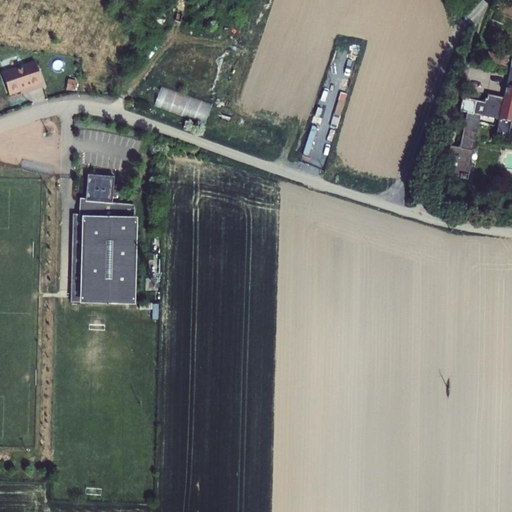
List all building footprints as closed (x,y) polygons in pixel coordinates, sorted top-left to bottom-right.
[(35,65),(4,76),(10,96),(27,90),(29,93),(44,88),(36,66),(35,65)] [(498,120),(496,129),(495,137),(508,138),(511,112),(511,69),(505,68),(500,99),(485,97),(485,101),(483,101),(483,104),(473,103),(470,116),(479,117),(498,120)] [(162,85),(156,105),(207,121),(214,101),(162,85)] [(473,103),(461,100),(459,114),(466,115),(459,149),(447,147),(444,161),(450,163),(447,177),(468,180),(477,126),(479,117),(470,116),(473,103)] [(114,177),(87,175),(87,178),(85,201),(82,201),(81,215),(72,215),(69,300),(131,302),(132,221),(132,205),(112,203),(114,180),(114,177)]
